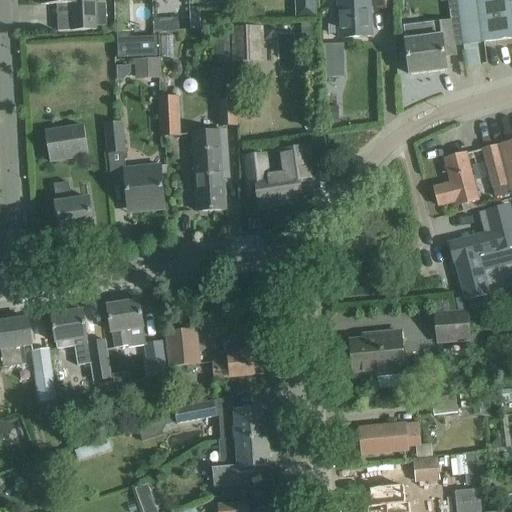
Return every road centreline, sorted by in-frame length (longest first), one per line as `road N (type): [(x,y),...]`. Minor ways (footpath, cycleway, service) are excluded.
road 1 (residential): [(292,259),(388,143),(445,111),(511,92)]
road 2 (residential): [(15,288),(269,253),(292,259)]
road 3 (residential): [(292,259),(305,287),(324,511)]
road 4 (residential): [(15,288),(4,43)]
